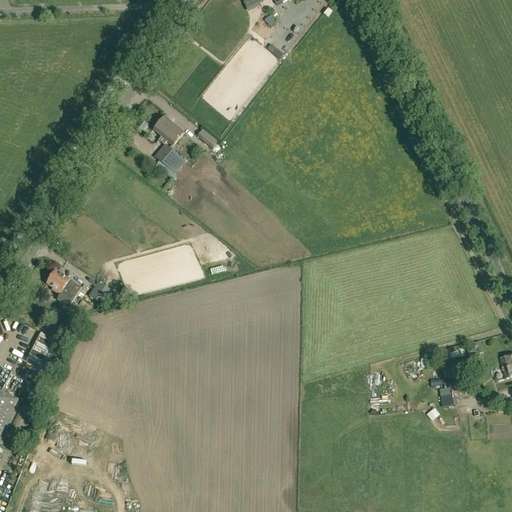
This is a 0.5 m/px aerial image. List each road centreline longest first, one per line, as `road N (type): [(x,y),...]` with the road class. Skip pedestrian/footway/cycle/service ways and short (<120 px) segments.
road 1 (secondary): [(0,297),(192,0)]
road 2 (tertiary): [(511,298),(371,0)]
